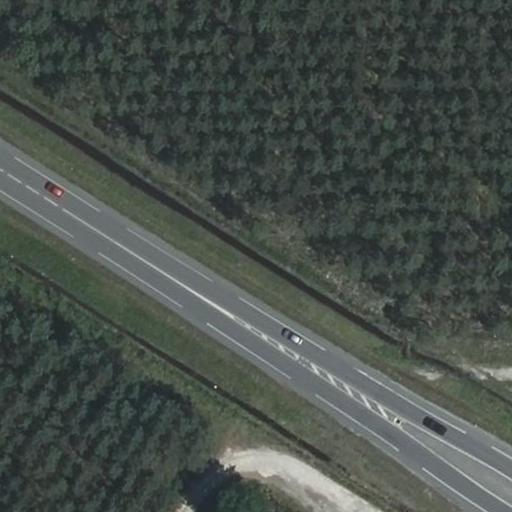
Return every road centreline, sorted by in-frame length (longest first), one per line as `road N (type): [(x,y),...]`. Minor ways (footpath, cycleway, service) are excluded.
road 1 (primary): [(174,284),(510,511)]
road 2 (primary): [(511,461),(416,402),(174,284)]
road 3 (primary): [(174,284),(0,173)]
road 4 (track): [(365,511),(318,479),(254,463),(228,472),(191,511)]
